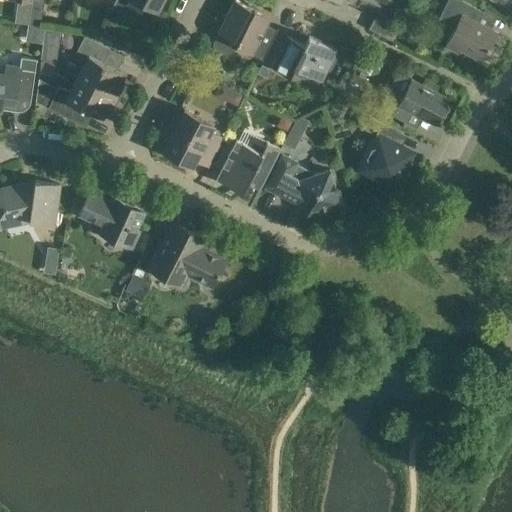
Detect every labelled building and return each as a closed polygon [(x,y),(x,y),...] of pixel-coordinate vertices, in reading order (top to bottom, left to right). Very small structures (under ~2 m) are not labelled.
[(115,0),(111,8),(126,16),(132,5),(141,9),(143,5),(156,12),(162,0),(115,0)] [(262,60),(268,48),(277,30),(265,24),(269,16),(237,0),(234,0),(213,44),(214,48),(225,54),(233,51),(236,45),(250,52),(250,53),(262,60)] [(484,11),(466,2),(461,0),(447,0),(437,19),(454,28),(445,45),(458,52),(460,49),(483,61),(497,32),(478,22),(484,11)] [(399,30),(374,18),(368,28),(393,41),(399,30)] [(77,76),(117,97),(123,85),(120,83),(125,73),(102,61),(109,47),(84,35),(74,56),(85,62),(77,76)] [(309,36),(307,40),(304,45),(288,37),(272,67),(290,76),(295,67),(321,81),(337,50),(309,36)] [(32,95),(37,59),(21,57),(20,65),(5,63),(3,73),(0,72),(0,108),(1,109),(3,100),(16,102),(17,93),(32,95)] [(111,109),(117,97),(77,76),(70,91),(59,85),(48,107),(73,120),(80,106),(103,118),(108,107),(111,109)] [(449,98),(411,79),(404,93),(391,86),(380,108),(405,121),(410,111),(435,124),(449,98)] [(185,109),(184,110),(181,117),(176,114),(163,140),(167,142),(163,150),(193,165),(196,159),(208,165),(222,136),(210,130),(214,123),(185,109)] [(379,134),(384,123),(362,112),(356,124),(377,135),(360,169),(377,177),(379,184),(406,175),(404,169),(412,151),(379,134)] [(282,140),(293,147),(308,120),(298,114),(282,140)] [(243,191),(249,179),(261,185),(280,148),(267,141),(262,151),(236,138),(216,177),(243,191)] [(282,154),(275,168),(265,186),(305,207),(307,212),(326,206),(327,208),(342,203),(338,188),(336,188),(329,169),(312,174),(311,171),(296,163),(297,161),(282,154)] [(54,224),(57,203),(59,184),(35,180),(34,184),(23,187),(22,184),(0,188),(0,227),(28,221),(54,224)] [(116,197),(114,202),(90,191),(79,215),(102,226),(99,232),(132,247),(140,230),(137,228),(145,211),(116,197)] [(206,237),(184,226),(172,220),(148,266),(183,285),(188,276),(211,287),(226,258),(202,245),(206,237)] [(137,267),(125,289),(143,298),(152,282),(142,277),(145,271),(137,267)]
